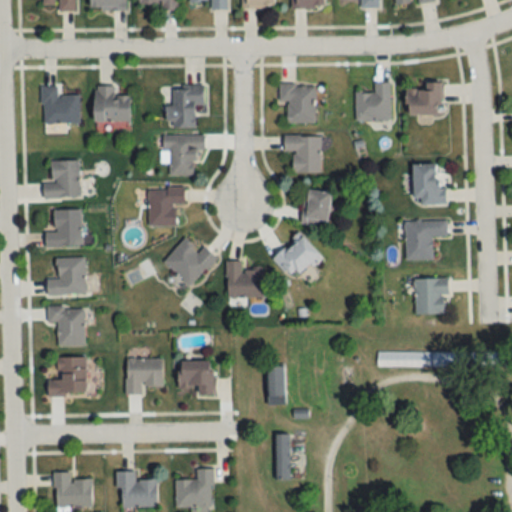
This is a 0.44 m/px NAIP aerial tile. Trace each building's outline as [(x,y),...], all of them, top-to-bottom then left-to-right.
[(75,0),(42,0),(42,5),(57,5),(57,11),(75,11),(75,0)] [(125,0),(89,0),(90,10),(126,10),(125,0)] [(138,0),(139,8),(176,8),(176,0),(138,0)] [(210,9),(226,9),(226,0),(189,0),(189,1),(210,1),(210,9)] [(241,0),(242,8),(275,8),(275,0),(241,0)] [(325,0),(290,0),(291,8),(325,8),(325,0)] [(355,93),(355,121),(391,121),(391,83),(374,83),(374,93),(355,93)] [(314,123),(314,85),(279,85),(279,103),(286,103),(286,123),(314,123)] [(442,85),(407,85),(407,115),(442,115),(442,85)] [(42,86),(42,124),(80,124),(80,95),(58,95),(58,86),(42,86)] [(115,87),(94,87),(94,123),(130,123),(130,97),(115,97),(115,87)] [(204,106),(204,87),(169,87),(169,128),(196,128),(196,106),(204,106)] [(201,136),(167,136),(167,176),(201,176),(201,136)] [(321,137),(285,136),(284,152),(294,152),(293,173),(320,174),(321,137)] [(51,183),(44,183),(44,198),(80,198),(80,161),(51,161),(51,183)] [(446,205),(446,186),(439,187),(439,165),(414,165),(415,206),(446,205)] [(185,205),(185,188),(148,189),(149,227),(175,227),(175,205),(185,205)] [(302,225),(329,227),(331,192),(304,191),(302,225)] [(53,211),(54,232),(45,233),(45,248),(82,247),(81,210),(53,211)] [(405,261),(433,260),(433,238),(448,238),(448,221),(405,222),(405,261)] [(321,255),(300,235),(274,261),(294,282),(321,255)] [(216,259),(203,247),(198,252),(185,239),(163,262),(190,287),(216,259)] [(47,279),(48,296),(85,295),(84,258),(56,259),(57,279),(47,279)] [(263,298),(263,270),(242,270),(242,262),(226,262),(226,298),(263,298)] [(413,280),(415,315),(446,314),(445,296),(449,296),(449,279),(413,280)] [(84,307),(47,307),(47,323),(57,323),(57,347),(84,347),(84,307)] [(319,361),(319,333),(284,333),(285,361),(319,361)] [(509,352),(376,352),(376,367),(509,367),(509,352)] [(86,358),(57,358),(57,380),(47,380),(47,396),(86,396),(86,358)] [(162,387),(162,359),(126,359),(126,394),(143,394),(143,387),(162,387)] [(199,396),(214,396),(214,361),(179,361),(179,388),(199,388),(199,396)] [(266,404),(284,404),(284,368),(266,368),(266,404)] [(289,481),(289,435),(274,435),(274,481),(289,481)] [(175,480),(175,508),(212,508),(212,470),(196,470),(196,480),(175,480)] [(156,480),(135,481),(135,471),(115,472),(116,489),(121,489),(122,508),(157,507),(156,480)] [(54,511),(91,511),(91,480),(70,480),(70,472),(54,473),(54,511)]
